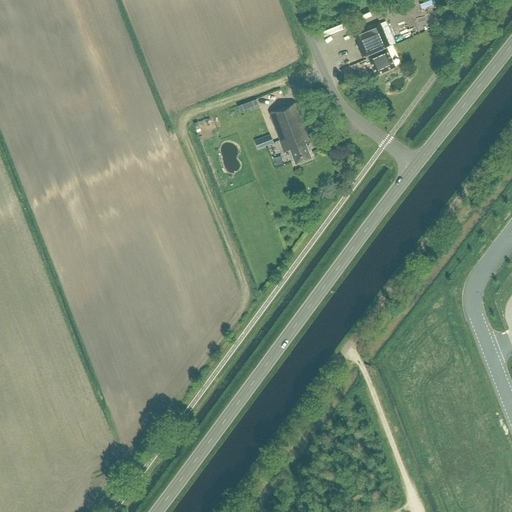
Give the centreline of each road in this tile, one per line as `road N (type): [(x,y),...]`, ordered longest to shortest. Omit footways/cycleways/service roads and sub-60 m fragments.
road 1 (unknown): [(95,511),(250,304),(186,138),(186,119),(321,66)]
road 2 (unclassified): [(226,511),(511,129)]
road 3 (secondary): [(157,511),(416,164)]
road 4 (unclassified): [(416,164),(338,101),(295,0)]
road 5 (unclassified): [(511,409),(473,303),(480,274),(511,233)]
road 6 (track): [(419,511),(349,344)]
road 7 (secondary): [(416,164),(511,40)]
